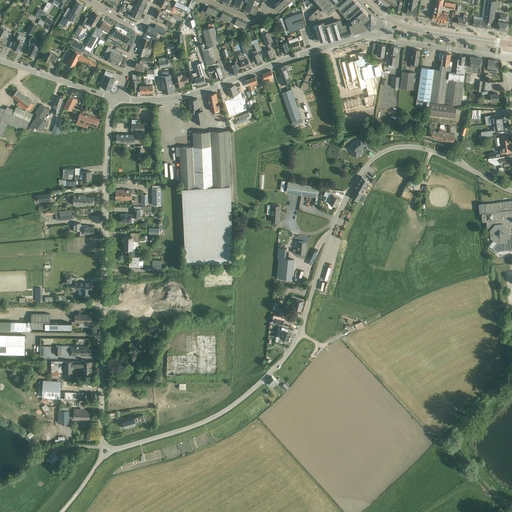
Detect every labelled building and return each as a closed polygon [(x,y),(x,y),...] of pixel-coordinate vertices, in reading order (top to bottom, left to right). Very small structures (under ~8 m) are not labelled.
[(76,0),(71,9),(69,8),(58,26),(68,32),(74,22),(84,4),(76,0)] [(167,6),(166,6),(168,0),(167,0),(160,0),(159,5),(172,11),(173,8),(168,5),(167,6)] [(248,3),(242,0),(241,0),(236,0),(235,3),(234,5),(239,6),(238,8),(245,10),(245,9),(246,8),(248,3)] [(255,15),(259,7),(252,5),(254,0),(253,0),(248,0),(248,3),(246,8),(245,9),(249,11),(249,12),(255,15)] [(309,18),(309,19),(315,41),(326,38),(328,37),(329,40),(351,33),(351,32),(353,32),(367,27),(370,26),(370,27),(376,21),(371,15),(370,16),(369,15),(355,0),(316,0),(318,2),(321,6),(310,16),(309,16),(309,17),(309,18)] [(397,0),(391,0),(390,3),(396,7),(395,11),(400,12),(402,1),(398,1),(397,0)] [(419,1),(418,0),(408,0),(406,14),(416,16),(417,8),(415,7),(417,1),(419,1)] [(435,0),(432,19),(448,22),(449,15),(443,14),(441,13),(443,0),(435,0)] [(487,0),(486,7),(496,8),(497,1),(489,0),(487,0)] [(176,1),(174,6),(188,13),(191,8),(181,4),(182,4),(176,1)] [(283,8),(278,1),(274,5),(280,11),(283,8)] [(127,7),(141,13),(143,7),(137,5),(134,3),(133,6),(128,4),(127,7)] [(206,10),(202,8),(201,12),(204,14),(206,11),(216,15),(219,10),(208,5),(206,10)] [(141,13),(127,7),(126,9),(133,13),(132,16),(138,18),(141,13)] [(496,8),(486,7),(485,14),(495,15),(496,8)] [(164,19),(166,16),(162,14),(163,12),(157,9),(153,16),(160,19),(160,18),(164,19)] [(222,11),(220,17),(231,22),(233,16),(222,11)] [(95,12),(89,22),(87,25),(91,27),(93,25),(95,26),(101,16),(95,12)] [(303,12),(285,18),(289,32),(304,27),(303,25),(307,24),(303,12)] [(458,17),(457,23),(457,24),(466,25),(467,18),(466,18),(467,15),(464,14),(463,18),(458,17)] [(495,15),(485,14),(485,21),(492,22),(494,22),(495,15)] [(497,28),(497,29),(499,29),(499,31),(505,31),(505,30),(507,30),(509,22),(505,22),(505,19),(507,20),(508,15),(499,14),(498,18),(499,18),(498,21),(497,28)] [(80,24),(79,26),(81,28),(83,25),(84,26),(89,18),(84,15),(80,24)] [(237,18),(234,23),(245,28),(247,22),(237,18)] [(482,28),(483,21),(474,19),(473,26),(482,28)] [(32,34),(37,24),(32,21),(27,32),(32,34)] [(492,22),(485,21),(483,21),(482,28),(491,29),(492,22)] [(108,32),(111,26),(103,22),(99,28),(96,27),(92,34),(99,37),(102,31),(107,33),(107,32),(108,32)] [(156,24),(154,28),(149,25),(145,33),(155,37),(157,32),(163,35),(165,29),(156,24)] [(203,30),(207,46),(219,43),(214,26),(203,30)] [(271,49),(270,45),(269,43),(273,41),(269,31),(267,26),(259,28),(266,44),(265,44),(267,47),(261,49),(264,56),(267,56),(268,58),(274,55),(271,49)] [(121,32),(117,30),(115,32),(112,31),(109,36),(115,40),(117,36),(122,39),(125,34),(124,34),(125,33),(122,31),(121,32)] [(98,38),(92,34),(85,48),(91,51),(98,38)] [(24,41),(26,38),(22,36),(21,39),(17,37),(12,48),(19,51),(21,47),(22,45),(24,41)] [(138,55),(144,57),(146,48),(147,49),(150,39),(144,37),(138,55)] [(282,39),(279,40),(278,38),(273,39),(276,46),(280,45),(283,52),(290,49),(287,42),(283,43),(282,39)] [(300,46),(298,39),(295,40),(294,38),(289,40),(291,46),(293,45),(294,48),(297,47),(297,48),(300,47),(300,46)] [(30,47),(27,53),(34,57),(40,46),(33,42),(32,43),(30,42),(28,46),(30,47)] [(256,50),(254,51),(251,52),(255,63),(261,61),(258,52),(261,50),(260,46),(259,43),(258,42),(254,44),(256,50)] [(373,49),(378,49),(377,55),(384,56),(385,45),(379,44),(379,46),(377,45),(377,44),(373,43),(373,49)] [(219,65),(218,62),(216,63),(211,47),(205,49),(204,44),(200,45),(202,50),(207,66),(214,64),(215,67),(210,69),(211,73),(215,71),(218,78),(223,76),(219,65)] [(389,64),(388,68),(394,68),(396,56),(395,56),(395,53),(396,53),(397,46),(390,45),(389,53),(391,53),(391,56),(390,56),(389,64)] [(108,47),(106,51),(110,54),(107,60),(118,65),(122,58),(119,56),(120,53),(113,49),(108,47)] [(416,73),(418,65),(420,50),(413,49),(410,64),(411,64),(410,71),(402,71),(400,88),(413,89),(415,73),(416,73)] [(55,62),(58,56),(54,54),(54,53),(48,50),(43,59),(49,62),(50,60),(55,62)] [(78,58),(88,63),(88,65),(88,66),(90,67),(91,66),(92,66),(95,67),(97,62),(75,51),(74,52),(72,50),(66,62),(74,66),(78,58)] [(245,52),(244,53),(243,53),(242,53),(242,52),(241,52),(240,52),(240,53),(239,53),(239,54),(238,55),(239,58),(243,67),(250,65),(248,59),(247,59),(245,54),(245,52)] [(197,53),(186,55),(189,66),(200,63),(197,53)] [(373,84),(373,83),(374,82),(372,76),(382,73),(380,65),(374,67),(373,63),(367,65),(364,53),(357,55),(358,59),(356,59),(355,56),(354,56),(353,56),(353,57),(354,60),(348,62),(347,60),(341,61),(346,79),(353,77),(355,82),(353,83),(352,93),(356,93),(378,95),(378,84),(373,84)] [(442,53),(440,53),(439,53),(439,57),(439,58),(439,60),(441,61),(441,64),(440,64),(440,69),(421,67),(417,98),(445,102),(450,71),(451,71),(452,62),(450,61),(451,54),(442,53)] [(450,71),(445,102),(460,104),(464,81),(465,74),(467,59),(465,59),(465,56),(459,55),(456,72),(451,71),(450,71)] [(479,74),(480,67),(481,67),(482,58),(470,56),(469,62),(467,62),(466,72),(479,74)] [(234,62),(235,63),(233,64),(231,59),(228,61),(230,65),(229,65),(232,73),(239,71),(238,69),(241,68),(238,60),(234,62)] [(488,67),(487,71),(492,71),(492,73),(492,74),(493,74),(496,74),(497,68),(498,60),(488,59),(488,67)] [(148,64),(144,63),(144,61),(140,60),(140,63),(137,62),(135,68),(141,70),(143,66),(147,67),(148,64)] [(285,65),(278,67),(281,75),(278,76),(281,85),(291,81),(285,65)] [(201,68),(198,69),(200,77),(195,78),(197,84),(206,82),(204,75),(203,75),(201,68)] [(111,90),(115,78),(112,77),(114,73),(106,70),(103,77),(105,78),(102,86),(106,88),(107,89),(108,89),(109,89),(111,90)] [(273,77),(273,76),(271,70),(262,73),(265,79),(268,78),(269,82),(272,81),(271,78),(273,77)] [(163,93),(173,91),(171,75),(169,75),(168,71),(162,72),(163,76),(160,76),(161,84),(162,84),(163,93)] [(182,75),(182,74),(174,76),(176,86),(177,86),(179,86),(179,85),(184,84),(184,83),(188,82),(187,74),(182,75)] [(256,76),(246,80),(250,91),(254,90),(253,86),(258,84),(256,76)] [(392,76),(391,87),(399,88),(400,77),(392,76)] [(488,90),(489,90),(491,89),(490,82),(483,81),(482,89),(488,90)] [(238,94),(235,85),(231,87),(230,86),(229,87),(228,87),(228,88),(230,96),(231,96),(231,97),(232,97),(233,99),(224,102),(227,110),(237,107),(235,99),(237,98),(236,95),(238,94)] [(292,121),(302,117),(292,89),(282,92),(292,121)] [(13,96),(19,101),(16,104),(18,105),(18,107),(16,106),(15,110),(11,108),(7,106),(6,108),(0,106),(0,134),(3,136),(8,124),(25,131),(29,121),(30,121),(33,113),(29,112),(29,111),(34,105),(31,102),(32,101),(24,95),(18,90),(13,96)] [(272,92),(267,94),(270,101),(271,103),(275,101),(274,99),(275,99),(272,92)] [(216,93),(207,95),(211,111),(220,109),(216,93)] [(57,115),(59,109),(63,98),(57,96),(53,107),(55,108),(53,114),(57,115)] [(64,107),(72,111),(77,99),(70,96),(64,107)] [(192,115),(195,114),(197,123),(205,122),(203,110),(197,111),(196,108),(199,107),(197,98),(189,100),(192,115)] [(429,114),(446,117),(455,118),(456,105),(431,102),(429,114)] [(48,122),(44,119),(50,110),(41,104),(35,113),(37,115),(28,128),(32,131),(35,127),(41,131),(48,122)] [(340,116),(342,125),(374,118),(372,110),(340,116)] [(81,112),(80,113),(76,112),(73,120),(77,122),(77,124),(87,127),(88,124),(96,127),(99,119),(81,112)] [(493,124),(506,122),(505,114),(492,115),(493,124)] [(236,121),(237,125),(248,120),(247,117),(243,118),(241,115),(238,116),(239,120),(236,121)] [(145,123),(138,123),(138,119),(132,119),(132,130),(145,130),(145,123)] [(60,122),(54,120),(50,132),(55,134),(60,122)] [(506,122),(493,124),(495,132),(507,130),(506,122)] [(234,261),(230,185),(231,185),(228,130),(193,132),(194,146),(176,147),(176,156),(180,155),(182,187),(186,264),(234,261)] [(453,143),(455,135),(439,130),(439,132),(431,130),(429,137),(437,139),(437,140),(448,143),(449,142),(453,143)] [(135,143),(135,134),(117,134),(117,142),(124,142),(124,143),(135,143)] [(503,145),(509,144),(508,136),(499,137),(500,142),(502,142),(503,145)] [(364,143),(360,138),(348,148),(356,158),(363,152),(359,148),(362,146),(362,145),(364,143)] [(510,152),(509,144),(503,145),(503,148),(500,148),(501,153),(510,152)] [(504,156),(488,158),(488,160),(492,163),(494,163),(494,164),(500,164),(504,163),(504,166),(511,165),(511,159),(505,160),(504,160),(504,157),(504,156)] [(83,171),(81,171),(81,168),(75,168),(75,173),(76,174),(83,175),(83,178),(91,179),(91,171),(83,171)] [(73,174),(73,169),(63,169),(63,177),(69,177),(69,174),(73,174)] [(357,201),(369,181),(362,176),(355,188),(356,189),(351,197),(357,201)] [(301,195),(303,184),(288,181),(286,192),(301,195)] [(303,184),(301,195),(316,198),(318,187),(303,184)] [(152,205),(153,205),(161,205),(161,204),(161,188),(152,188),(152,204),(152,205)] [(131,200),(131,190),(116,190),(116,198),(122,198),(122,199),(131,200)] [(333,195),(326,192),(324,195),(327,196),(325,201),(329,203),(336,206),(340,198),(333,195)] [(51,193),(37,195),(38,202),(52,200),(51,193)] [(94,197),(87,197),(87,195),(73,194),(73,206),(86,206),(86,204),(94,204),(94,197)] [(485,203),(479,204),(480,213),(481,213),(482,221),(486,221),(487,230),(490,230),(490,231),(491,237),(497,242),(492,248),(498,253),(499,251),(511,249),(511,200),(499,202),(485,204),(485,203)] [(279,222),(280,206),(271,205),(270,215),(272,215),(271,222),(279,222)] [(151,214),(151,206),(134,206),(134,209),(133,209),(133,215),(121,215),(121,221),(131,222),(131,218),(140,218),(140,210),(142,210),(142,213),(148,213),(148,214),(151,214)] [(59,211),(55,211),(56,220),(60,220),(73,219),(72,209),(59,210),(59,211)] [(85,227),(80,227),(80,223),(74,223),(74,230),(80,230),(85,230),(84,233),(93,233),(94,226),(89,226),(89,225),(85,225),(85,226),(85,227)] [(131,237),(124,237),(124,249),(133,249),(133,241),(139,241),(139,233),(131,233),(131,237)] [(298,241),(297,249),(293,249),(293,253),(305,254),(306,242),(298,241)] [(279,257),(286,258),(287,248),(282,247),(282,244),(278,243),(278,247),(277,257),(279,257)] [(279,257),(278,258),(277,278),(292,280),(294,259),(286,258),(279,257)] [(75,289),(84,289),(82,289),(82,295),(90,295),(91,290),(93,290),(93,283),(75,282),(75,289)] [(301,311),(303,301),(293,298),(292,302),(295,303),(293,309),(301,311)] [(275,302),(272,309),(276,310),(275,310),(286,313),(288,306),(278,302),(278,303),(275,302)] [(31,329),(46,329),(46,331),(49,331),(49,329),(72,329),(72,323),(50,322),(50,313),(31,313),(31,322),(11,322),(10,330),(31,330),(31,329)] [(89,327),(89,323),(89,322),(92,322),(92,315),(75,314),(75,323),(79,323),(79,327),(89,327)] [(362,321),(355,325),(357,330),(364,326),(362,321)] [(288,340),(289,341),(291,337),(290,337),(291,333),(288,331),(288,329),(282,327),(280,331),(283,332),(280,338),(288,341),(288,340)] [(0,334),(0,354),(25,354),(25,335),(0,334)] [(202,376),(217,375),(216,335),(197,336),(197,352),(186,352),(186,355),(167,355),(167,360),(171,360),(171,361),(180,361),(180,367),(183,367),(183,371),(202,371),(202,376)] [(144,353),(144,345),(144,338),(136,338),(136,345),(131,345),(131,353),(139,353),(144,353)] [(55,355),(70,355),(91,355),(91,346),(55,346),(55,355)] [(91,374),(91,365),(92,365),(92,362),(91,362),(91,361),(51,361),(51,376),(64,376),(73,376),(73,367),(84,367),(84,374),(91,374)] [(278,383),(275,380),(272,377),(268,381),(274,387),(278,383)] [(43,381),(42,397),(60,398),(61,382),(43,381)] [(85,410),(85,409),(74,409),(74,419),(90,419),(90,410),(85,410)] [(59,410),(59,423),(69,423),(69,410),(59,410)] [(143,415),(121,422),(123,428),(143,415)] [(53,464),(59,457),(56,454),(50,461),(53,464)]
